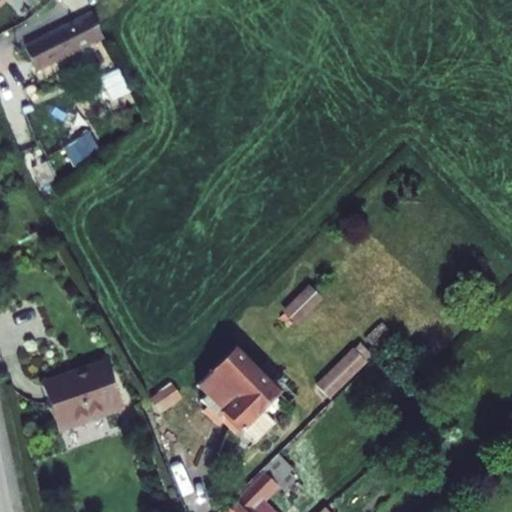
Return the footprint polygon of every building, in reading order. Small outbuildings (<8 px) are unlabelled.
[(24,50),(35,74),(105,41),(94,17),(24,50)] [(305,279),(281,306),(297,321),(321,294),(305,279)] [(357,336),(313,381),(329,397),(373,352),(357,336)] [(233,414),(251,432),(268,414),(260,405),(277,387),(241,352),(206,388),(214,395),(207,403),(225,422),(233,414)] [(57,379),(69,417),(106,406),(111,417),(132,410),(116,360),(57,379)] [(277,387),(260,405),(268,414),(286,396),(277,387)] [(238,511),(269,511),(262,504),(285,481),(294,490),(306,477),(298,470),(302,467),(290,456),(238,511)] [(306,477),(294,490),(312,507),(324,494),(306,477)]
